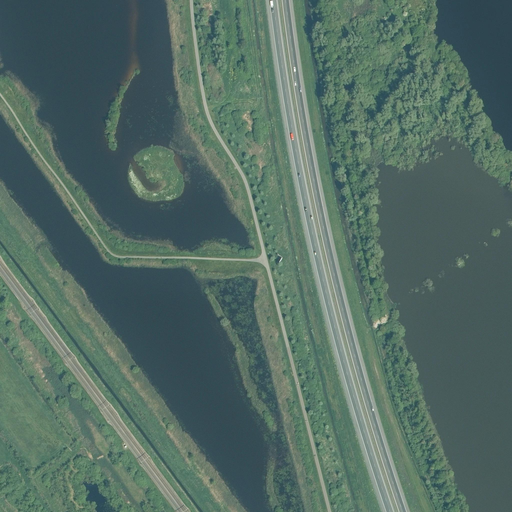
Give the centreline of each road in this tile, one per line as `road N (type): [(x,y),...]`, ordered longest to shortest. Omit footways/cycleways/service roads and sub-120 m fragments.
road 1 (motorway): [(402,511),(334,277),(284,0)]
road 2 (motorway): [(272,0),(317,260),(389,511)]
